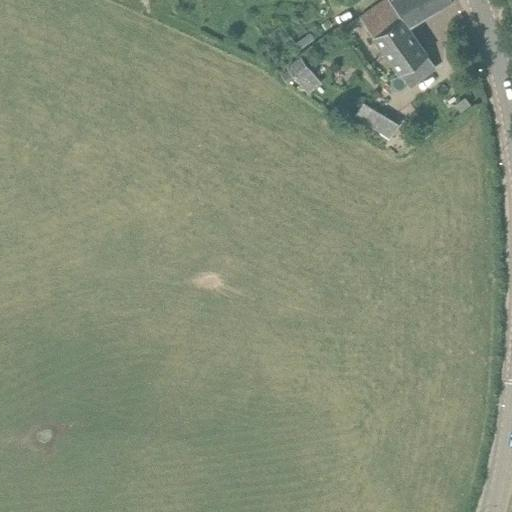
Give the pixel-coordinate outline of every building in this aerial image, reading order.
[(397,73),(400,71),(425,54),(388,0),(383,0),(360,16),(373,35),(371,36),(397,73)] [(396,0),(409,22),(446,0),(396,0)] [(310,67),(301,56),(289,66),(291,69),(285,74),(290,80),(297,75),(298,77),(310,67)] [(454,105),(459,113),(470,106),(464,97),(454,105)] [(397,124),(370,107),(363,120),(390,136),(397,124)]
